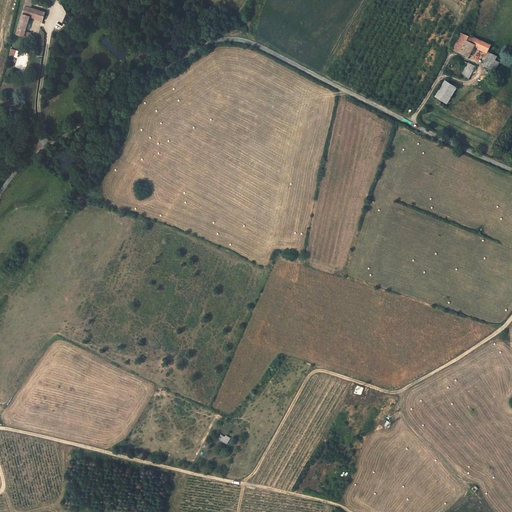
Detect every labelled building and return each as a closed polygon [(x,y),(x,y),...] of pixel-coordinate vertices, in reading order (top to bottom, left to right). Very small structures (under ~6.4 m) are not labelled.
[(462,15),(467,4),(464,2),(459,13),(462,15)] [(25,6),(17,34),(24,36),(26,31),(30,17),(42,21),(45,12),(25,6)] [(465,34),(461,33),(452,50),(454,51),(469,57),(472,51),(470,50),(473,44),(475,45),(479,47),(478,49),(487,53),(487,52),(489,53),(489,51),(488,50),(491,45),(482,41),(482,42),(465,34)] [(488,54),(482,65),(494,71),(499,62),(495,59),(497,56),(489,52),(488,54)] [(461,75),(469,79),(475,66),(468,63),(461,75)] [(457,87),(446,80),(435,97),(447,104),(457,87)] [(221,435),(218,439),(227,444),(230,439),(228,439),(229,437),(226,435),(225,437),(221,435)]
